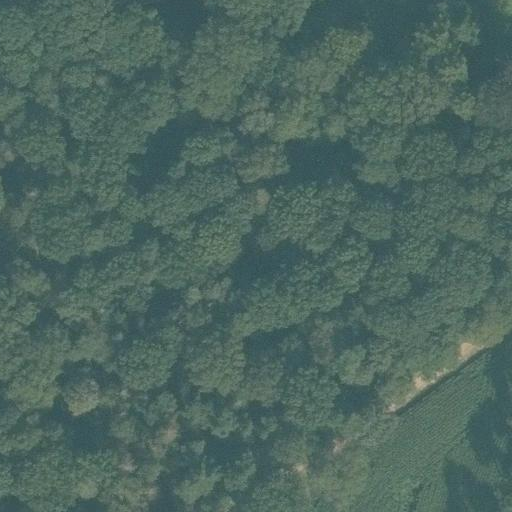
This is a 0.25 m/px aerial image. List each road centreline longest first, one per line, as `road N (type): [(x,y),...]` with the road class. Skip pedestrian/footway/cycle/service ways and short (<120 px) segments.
road 1 (track): [(246,511),(511,316)]
road 2 (track): [(0,385),(74,511)]
